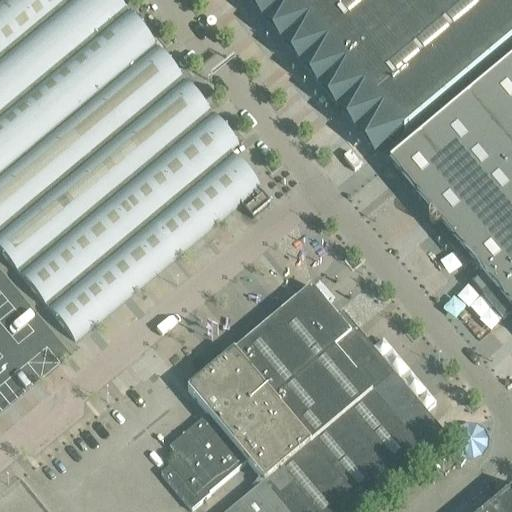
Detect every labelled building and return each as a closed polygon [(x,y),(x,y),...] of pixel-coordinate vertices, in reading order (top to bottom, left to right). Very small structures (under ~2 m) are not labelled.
[(103,0),(0,0),(0,252),(75,342),(179,256),(253,194),(225,161),(232,154),(103,0)] [(247,0),(265,20),(266,20),(289,0),(247,0)] [(511,0),(289,0),(266,20),(265,20),(284,43),(339,109),(377,154),(378,154),(511,41),(511,0)] [(442,121),(389,166),(431,216),(430,217),(429,219),(429,222),(430,226),(434,228),(436,228),(439,228),(440,227),(441,228),(436,232),(467,269),(472,265),(482,277),(471,286),(502,322),(511,314),(511,62),(457,109),(442,121)] [(233,353),(311,445),(372,394),(334,349),(351,336),(311,288),(233,353)] [(334,349),(372,394),(423,455),(445,437),(393,376),(356,331),(351,336),(334,349)] [(199,406),(171,428),(223,489),(250,466),(265,484),(280,471),(311,445),(233,353),(193,387),(187,392),(199,406)] [(372,394),(311,445),(362,507),(423,455),(372,394)] [(491,450),(478,423),(454,434),(468,462),(491,450)] [(355,511),(362,507),(311,445),(280,471),(314,511),(355,511)] [(265,484),(249,497),(262,511),(314,511),(280,471),(265,484)] [(511,511),(511,486),(480,511),(511,511)] [(230,511),(262,511),(249,497),(230,511)]
